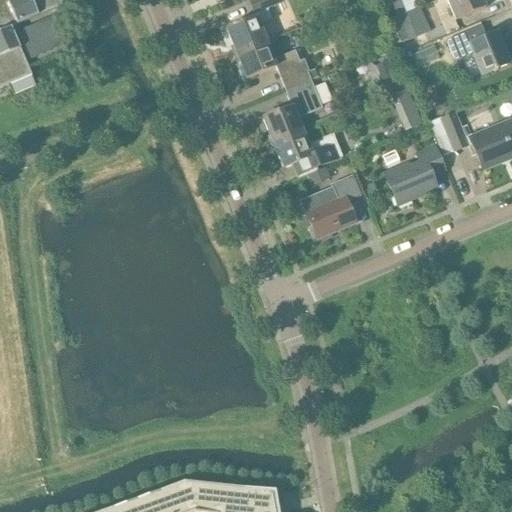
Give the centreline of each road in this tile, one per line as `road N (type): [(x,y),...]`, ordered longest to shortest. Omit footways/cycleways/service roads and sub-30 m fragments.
road 1 (residential): [(290,305),(155,0)]
road 2 (residential): [(290,305),(511,213)]
road 3 (residential): [(333,511),(290,305)]
